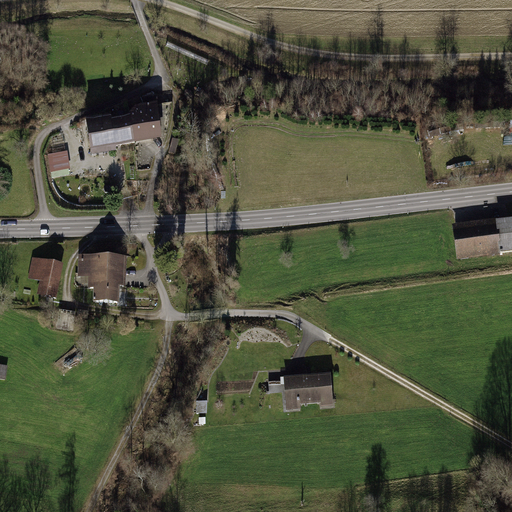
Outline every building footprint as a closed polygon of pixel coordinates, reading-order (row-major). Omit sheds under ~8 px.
[(133,142),(163,138),(159,112),(129,117),(133,142)] [(92,149),(133,142),(129,117),(88,125),(92,149)] [(50,154),(53,178),(72,176),(69,152),(50,154)] [(511,220),(453,227),(456,256),(511,250),(511,220)] [(119,260),(84,259),(83,276),(89,276),(88,288),(95,288),(95,303),(118,303),(119,260)] [(61,266),(33,260),(29,277),(42,280),(39,292),(55,295),(61,266)] [(330,375),(285,379),(288,409),(301,408),(301,404),(322,402),(322,406),(333,406),(330,375)] [(198,402),(197,413),(207,414),(207,402),(198,402)]
